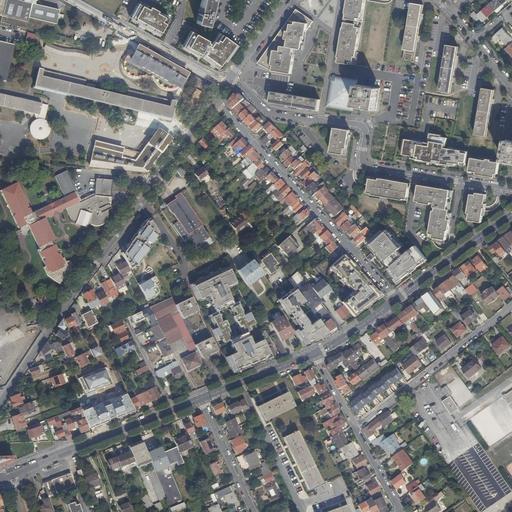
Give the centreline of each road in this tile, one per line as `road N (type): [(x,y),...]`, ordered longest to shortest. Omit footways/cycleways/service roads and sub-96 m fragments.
road 1 (unclassified): [(213,99),(0,400)]
road 2 (unclassified): [(229,76),(270,113),(359,126),(363,165),(511,190)]
road 3 (residential): [(213,99),(395,299)]
road 4 (residential): [(511,305),(355,426)]
road 5 (primary): [(171,409),(24,468)]
road 6 (primary): [(511,214),(395,299)]
road 7 (residential): [(302,511),(239,383)]
road 8 (residential): [(199,398),(252,511)]
